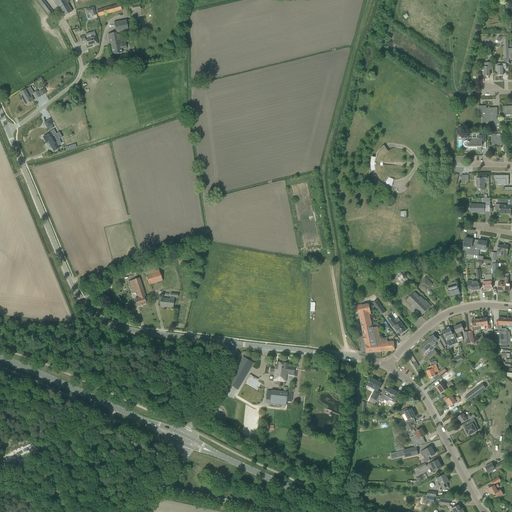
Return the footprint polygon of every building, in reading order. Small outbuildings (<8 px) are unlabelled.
[(37,0),(50,17),(54,14),(43,0),(37,0)] [(68,3),(69,2),(68,0),(67,1),(66,0),(53,0),(57,5),(59,9),(60,9),(64,16),(72,12),(67,3),(68,3)] [(97,10),(98,16),(122,10),(120,4),(97,10)] [(93,7),(85,9),(87,14),(91,13),(92,16),(96,15),(93,7)] [(114,23),(116,32),(107,34),(110,46),(111,46),(113,55),(122,53),(121,50),(127,49),(126,43),(122,44),(120,34),(129,33),(128,29),(132,29),(130,19),(114,23)] [(84,36),(79,37),(81,44),(85,43),(86,42),(87,46),(94,44),(95,45),(98,44),(97,39),(95,35),(94,31),(85,34),(85,35),(84,36)] [(495,64),(496,72),(497,72),(498,76),(503,75),(503,70),(506,69),(506,64),(508,63),(508,60),(505,60),(504,60),(504,63),(495,64)] [(493,70),(493,65),(492,65),(492,63),(484,63),(484,67),(484,76),(489,76),(489,70),(493,70)] [(24,91),(19,93),(24,101),(23,101),(25,105),(32,101),(33,100),(32,98),(31,96),(30,96),(34,94),(33,93),(30,87),(27,89),(24,91)] [(496,117),(497,117),(497,112),(497,111),(494,111),(494,108),(486,109),(485,106),(478,107),(478,112),(482,112),(482,123),(491,123),(492,130),(500,130),(500,118),(496,118),(496,117)] [(511,121),(510,121),(510,125),(511,125),(511,106),(502,107),(503,116),(505,116),(505,115),(511,114),(511,121)] [(49,120),(45,123),(49,130),(53,127),(49,120)] [(57,140),(55,135),(56,134),(54,130),(50,132),(51,133),(43,137),(46,143),(48,141),(54,151),(59,148),(55,141),(57,140)] [(501,137),(496,137),(496,134),(492,135),(492,145),(507,145),(507,135),(501,135),(501,137)] [(464,146),(465,147),(482,147),(482,142),(486,142),(486,135),(478,135),(478,138),(469,138),(469,136),(467,136),(467,141),(465,141),(464,142),(464,144),(464,146)] [(391,158),(392,157),(383,146),(382,147),(381,148),(380,149),(378,151),(377,153),(376,154),(376,156),(375,158),(371,157),(371,158),(371,160),(370,162),(370,164),(370,167),(371,169),(372,169),(372,171),(375,170),(375,172),(376,174),(377,176),(378,177),(379,179),(381,180),(382,181),(383,183),(392,171),(391,171),(391,170),(390,169),(389,168),(389,167),(389,166),(389,165),(388,164),(389,163),(389,162),(389,161),(389,160),(390,159),(391,158)] [(477,189),(485,190),(485,181),(487,181),(487,175),(477,175),(477,189)] [(495,179),(495,185),(508,185),(508,176),(494,176),(494,179),(495,179)] [(500,206),(500,204),(495,204),(495,210),(500,210),(500,213),(511,213),(511,211),(511,205),(510,205),(510,206),(500,206)] [(480,213),(485,213),(485,205),(471,205),(471,212),(480,213)] [(465,243),(464,246),(470,247),(468,255),(472,256),(473,256),(474,256),(476,245),(473,245),(474,240),(466,238),(465,243)] [(476,245),(474,256),(478,256),(479,249),(485,250),(487,242),(480,241),(479,246),(476,245)] [(500,256),(507,258),(509,246),(505,245),(505,246),(499,245),(498,253),(500,254),(500,256)] [(485,278),(483,278),(483,283),(483,285),(484,290),(492,289),(491,284),(491,278),(490,269),(486,269),(487,274),(485,274),(485,278)] [(146,275),(149,285),(162,280),(159,271),(146,275)] [(425,277),(419,282),(427,290),(432,284),(425,277)] [(146,297),(139,278),(129,281),(131,289),(133,292),(136,291),(138,298),(135,299),(137,306),(146,304),(144,298),(146,297)] [(467,281),(468,290),(471,289),(471,291),(479,290),(479,284),(478,284),(478,280),(467,281)] [(450,297),(460,294),(457,285),(454,286),(453,283),(451,283),(450,284),(449,284),(448,286),(447,287),(448,288),(447,288),(448,289),(447,289),(447,290),(447,291),(448,292),(448,293),(449,293),(450,297)] [(413,304),(416,307),(415,308),(422,315),(431,306),(425,300),(422,304),(418,299),(420,297),(414,292),(406,300),(411,306),(413,304)] [(160,306),(173,307),(174,297),(177,297),(178,294),(170,293),(170,299),(161,298),(160,306)] [(373,303),(381,315),(386,312),(377,300),(373,303)] [(370,315),(371,315),(369,303),(357,306),(359,317),(362,327),(365,345),(366,353),(395,350),(394,341),(387,342),(387,338),(379,339),(377,327),(373,328),(372,325),(370,315)] [(392,317),(388,320),(393,327),(394,328),(397,332),(398,331),(400,335),(407,330),(404,326),(400,322),(397,324),(394,320),(392,317)] [(487,318),(479,319),(480,326),(486,325),(487,329),(490,329),(489,325),(488,325),(487,318)] [(502,325),(506,325),(506,318),(498,318),(498,323),(498,325),(496,325),(496,329),(498,329),(501,329),(502,325)] [(480,326),(479,319),(471,320),(472,327),(471,327),(471,331),(474,331),(474,330),(476,329),(480,329),(480,326)] [(454,327),(458,338),(462,337),(460,332),(463,331),(463,329),(461,324),(454,327)] [(445,347),(447,345),(448,347),(453,345),(452,344),(456,343),(457,344),(453,334),(452,335),(450,329),(443,331),(444,335),(443,335),(442,335),(439,337),(441,341),(445,347)] [(506,331),(506,330),(498,331),(494,331),(495,345),(498,345),(507,345),(507,340),(506,331)] [(438,340),(437,339),(433,335),(420,347),(424,352),(429,349),(431,351),(434,349),(435,348),(432,345),(438,340)] [(428,356),(430,359),(437,353),(434,350),(428,356)] [(227,383),(238,389),(253,363),(243,357),(227,383)] [(436,364),(437,364),(436,361),(430,364),(431,366),(429,367),(430,370),(426,371),(429,378),(435,376),(434,373),(438,371),(436,364)] [(270,369),(269,374),(273,375),(272,380),(286,382),(287,374),(289,374),(288,375),(293,376),(294,373),(295,368),(287,367),(287,363),(277,362),(276,369),(274,369),(270,369)] [(449,373),(441,379),(444,382),(451,377),(449,373)] [(368,386),(378,391),(382,384),(372,378),(368,386)] [(437,385),(435,387),(438,391),(439,390),(441,394),(445,391),(450,388),(447,384),(445,385),(443,382),(442,383),(440,385),(438,386),(437,385)] [(380,398),(383,400),(385,395),(393,399),(392,401),(395,403),(399,395),(396,393),(397,392),(388,388),(387,390),(384,389),(380,398)] [(468,396),(471,394),(467,388),(459,394),(464,400),(469,397),(468,396)] [(269,403),(286,405),(287,392),(271,390),(269,403)] [(370,397),(376,400),(379,395),(373,392),(370,397)] [(456,402),(460,400),(457,397),(454,399),(452,396),(450,397),(449,395),(443,399),(447,405),(449,404),(450,407),(454,404),(456,402)] [(407,424),(411,423),(415,422),(416,422),(415,422),(413,418),(415,417),(411,409),(408,410),(407,408),(402,410),(399,412),(401,416),(405,414),(408,420),(404,422),(403,420),(398,423),(399,425),(407,424)] [(467,420),(471,417),(469,414),(465,417),(463,414),(457,417),(462,424),(467,420)] [(474,426),(476,424),(474,419),(467,422),(469,426),(464,428),(466,432),(465,432),(467,435),(468,435),(468,436),(476,431),(474,426)] [(410,438),(414,447),(418,447),(421,445),(422,444),(419,439),(425,436),(422,429),(415,432),(416,435),(410,438)] [(19,447),(20,453),(31,450),(29,444),(19,447)] [(421,452),(423,456),(426,462),(430,460),(428,458),(435,454),(434,454),(435,453),(434,450),(433,451),(431,447),(421,452)] [(418,455),(416,448),(403,451),(405,458),(418,455)] [(485,467),(488,473),(495,470),(495,471),(501,468),(502,471),(506,469),(507,459),(494,466),(492,463),(485,467)] [(428,465),(429,469),(432,467),(434,471),(441,467),(438,460),(428,465)] [(437,483),(436,483),(440,491),(448,487),(446,483),(449,482),(445,475),(435,479),(437,483)] [(496,489),(499,487),(498,484),(495,486),(494,485),(488,489),(492,496),(495,494),(498,498),(504,495),(501,491),(498,493),(496,489)] [(436,497),(427,495),(426,502),(435,504),(436,497)]
